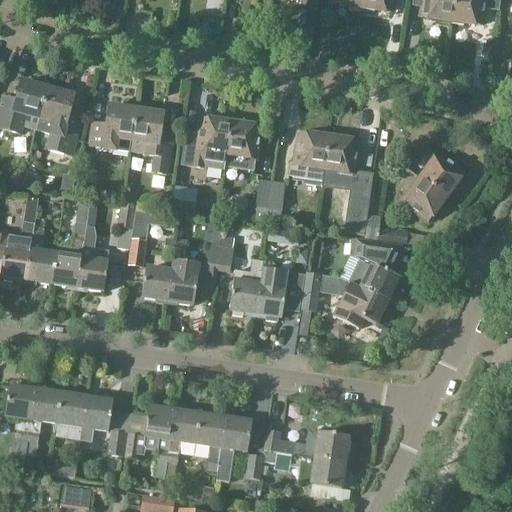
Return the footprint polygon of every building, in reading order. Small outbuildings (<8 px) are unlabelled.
[(332,0),(332,4),(361,9),(362,0),(332,0)] [(362,0),(361,9),(390,14),(392,0),(362,0)] [(424,0),(422,17),(452,22),(455,0),(424,0)] [(484,0),(455,0),(452,22),(480,26),(484,0)] [(23,130),(36,133),(47,91),(21,84),(16,102),(3,98),(1,106),(0,105),(0,131),(21,138),(23,130)] [(47,91),(36,133),(50,137),(51,135),(76,142),(82,119),(69,116),(73,98),(47,91)] [(90,148),(115,151),(115,153),(129,155),(136,112),(109,108),(106,127),(93,125),(90,148)] [(143,157),(144,156),(153,157),(150,176),(168,178),(171,160),(170,159),(173,137),(159,135),(162,116),(136,112),(129,155),(143,157)] [(222,168),(224,168),(231,126),(201,122),(197,151),(193,150),(190,168),(204,170),(205,168),(222,170),(222,168)] [(260,130),(231,126),(224,168),(225,168),(225,166),(254,170),(260,130)] [(290,166),(288,177),(323,182),(328,141),(300,137),(295,167),(290,166)] [(328,141),(323,182),(357,187),(359,176),(353,175),(357,145),(328,141)] [(437,157),(419,181),(444,199),(462,176),(437,157)] [(402,205),(426,223),(444,199),(419,181),(404,170),(399,177),(398,189),(408,197),(402,205)] [(37,178),(26,174),(21,190),(33,194),(37,178)] [(218,222),(265,230),(272,186),(259,184),(254,217),(250,216),(249,218),(218,214),(218,222)] [(75,196),(86,198),(88,188),(76,186),(75,196)] [(278,232),(284,188),(272,186),(265,230),(278,232)] [(172,189),(168,216),(180,217),(183,217),(186,191),(172,189)] [(350,242),(363,243),(367,219),(370,199),(353,197),(350,219),(353,219),(350,242)] [(0,278),(3,279),(5,283),(12,284),(15,281),(26,282),(31,253),(35,224),(38,202),(27,200),(20,241),(6,239),(0,278)] [(56,256),(51,286),(77,290),(86,230),(86,227),(89,204),(78,203),(75,226),(76,226),(72,249),(57,247),(55,256),(56,256)] [(116,250),(130,253),(135,214),(136,211),(120,208),(117,230),(120,231),(116,250)] [(141,270),(147,227),(178,232),(180,217),(168,216),(148,213),(148,216),(135,214),(130,253),(128,268),(141,270)] [(367,219),(363,243),(376,245),(378,232),(379,220),(367,219)] [(31,253),(26,282),(51,286),(56,256),(55,256),(41,254),(43,243),(43,242),(45,225),(35,224),(31,253)] [(102,294),(108,254),(94,252),(95,241),(93,231),(86,230),(77,290),(102,294)] [(266,244),(276,245),(278,233),(268,231),(266,244)] [(378,232),(376,245),(405,249),(407,236),(378,232)] [(163,256),(172,257),(174,244),(165,242),(163,256)] [(203,272),(203,270),(198,269),(198,267),(183,265),(184,259),(186,245),(174,244),(172,257),(170,273),(172,273),(167,303),(193,307),(196,290),(214,292),(217,274),(203,272)] [(348,257),(336,281),(341,282),(386,303),(391,292),(394,294),(399,284),(396,283),(398,279),(383,272),(395,250),(375,247),(356,244),(350,258),(348,257)] [(203,272),(217,274),(221,248),(206,246),(203,270),(203,272)] [(230,276),(233,249),(221,248),(217,274),(230,276)] [(230,313),(232,313),(231,318),(242,319),(243,315),(255,316),(263,264),(251,263),(249,276),(234,273),(232,284),(234,284),(230,313)] [(263,264),(255,316),(268,318),(267,322),(279,324),(279,319),(283,320),(288,274),(273,273),(274,266),(263,264)] [(141,299),(167,303),(172,273),(170,273),(146,269),(141,299)] [(307,276),(307,273),(294,271),(288,306),(301,308),(304,297),(304,294),(307,276)] [(304,294),(304,297),(316,299),(317,296),(346,300),(353,304),(348,314),(349,314),(343,325),(358,332),(363,322),(374,327),(386,303),(341,282),(336,281),(307,276),(304,294)] [(25,458),(28,436),(35,392),(9,389),(5,419),(16,420),(13,433),(18,434),(16,441),(12,440),(9,464),(24,466),(25,458)] [(36,459),(41,424),(56,426),(60,396),(35,392),(28,436),(25,458),(36,459)] [(77,459),(79,444),(85,400),(60,396),(56,426),(53,440),(69,442),(67,457),(77,459)] [(91,446),(93,432),(107,434),(111,404),(85,400),(79,444),(91,446)] [(144,453),(157,454),(156,464),(155,466),(165,468),(168,453),(170,444),(174,413),(150,410),(148,420),(145,439),(141,438),(138,458),(144,459),(144,453)] [(171,444),(180,445),(196,448),(201,417),(174,413),(170,444),(171,444)] [(201,417),(196,448),(210,449),(208,459),(206,473),(207,473),(217,474),(220,451),(221,451),(226,421),(201,417)] [(228,485),(233,453),(247,455),(252,425),(226,421),(221,451),(220,451),(217,474),(215,483),(228,485)] [(264,454),(290,458),(343,465),(348,439),(318,434),(316,450),(278,444),(279,435),(266,433),(263,454),(264,454)] [(110,434),(106,458),(122,460),(125,436),(110,434)] [(124,460),(126,461),(138,463),(138,458),(141,438),(129,436),(127,436),(124,460)] [(288,473),(289,469),(299,471),(297,485),(339,492),(343,465),(290,458),(264,454),(263,460),(262,464),(274,466),(274,471),(288,473)] [(260,483),(262,464),(263,460),(248,458),(245,481),(260,483)] [(59,510),(69,511),(72,490),(62,489),(59,510)] [(212,507),(214,494),(203,493),(201,505),(212,507)] [(171,511),(173,505),(142,500),(140,511),(171,511)] [(271,511),(273,505),(260,502),(260,504),(258,511),(271,511)]
